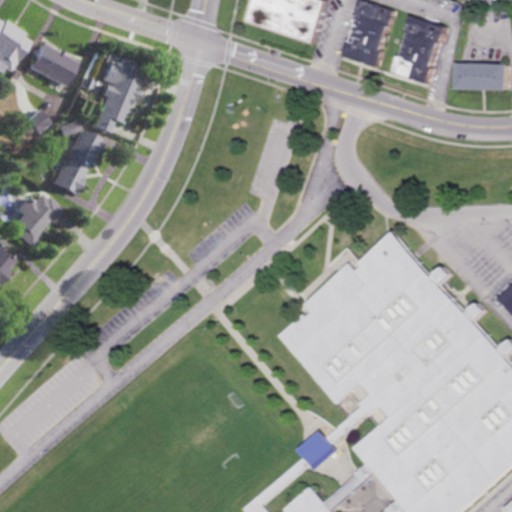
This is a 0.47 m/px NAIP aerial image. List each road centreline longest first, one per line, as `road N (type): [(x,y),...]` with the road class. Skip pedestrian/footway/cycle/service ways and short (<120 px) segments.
road 1 (tertiary): [(80,0),(424,118),(511,127)]
road 2 (residential): [(211,0),(184,109),(151,185),(118,236),(0,371)]
